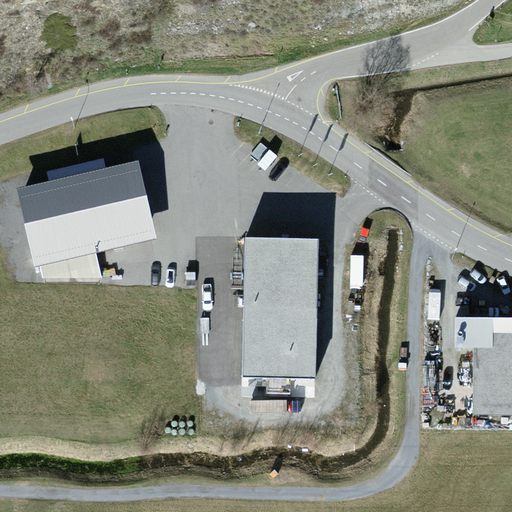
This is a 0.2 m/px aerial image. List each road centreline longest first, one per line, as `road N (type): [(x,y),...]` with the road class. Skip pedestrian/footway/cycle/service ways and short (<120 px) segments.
road 1 (track): [(429,216),(416,437),(404,467),(375,494),(0,497)]
road 2 (tertiary): [(274,113),(219,96),(150,93),(0,132)]
road 3 (unclassified): [(511,261),(274,113)]
road 4 (tertiary): [(274,113),(309,74),(383,55)]
road 5 (residential): [(511,50),(383,55)]
road 6 (tertiary): [(383,55),(423,43),(491,0)]
